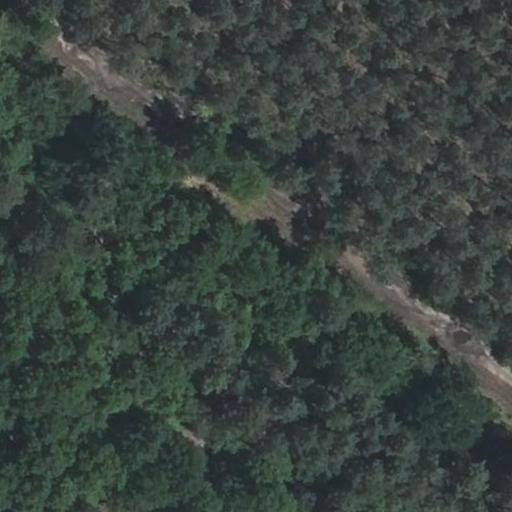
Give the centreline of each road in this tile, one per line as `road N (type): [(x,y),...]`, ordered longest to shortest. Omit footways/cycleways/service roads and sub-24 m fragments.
road 1 (track): [(511,397),(0,10)]
road 2 (track): [(511,370),(27,0)]
